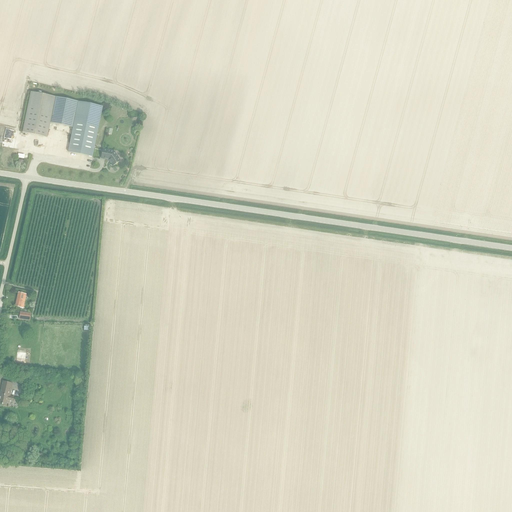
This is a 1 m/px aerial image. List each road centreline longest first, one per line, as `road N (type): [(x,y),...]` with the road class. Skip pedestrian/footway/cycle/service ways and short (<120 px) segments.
road 1 (tertiary): [(511,248),(27,177)]
road 2 (unclassified): [(0,297),(27,177)]
